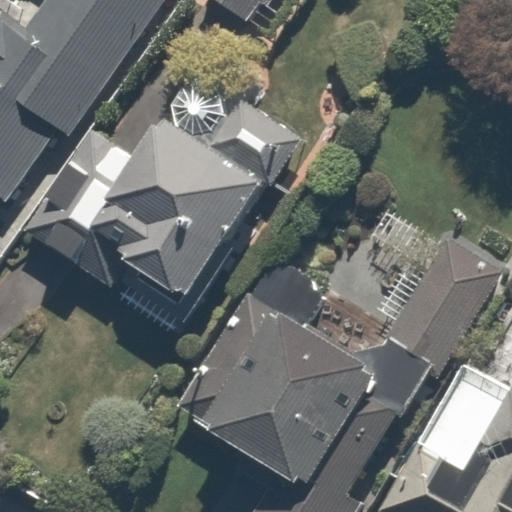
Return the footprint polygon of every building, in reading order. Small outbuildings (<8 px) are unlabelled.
[(60,0),(79,14),(15,102),(0,91),(0,188),(103,263),(164,179),(107,137),(197,13),(254,54),(293,0),(60,0)] [(511,3),(474,69),(511,91),(511,3)] [(301,168),(212,116),(122,268),(211,320),(301,168)] [(281,326),(250,311),(189,439),(271,478),(254,511),(378,511),(498,264),(425,229),(381,322),(301,283),(281,326)] [(511,511),(511,354),(483,341),(405,511),(511,511)]
